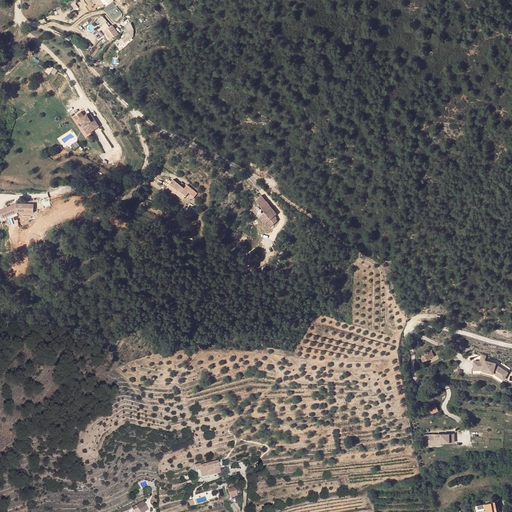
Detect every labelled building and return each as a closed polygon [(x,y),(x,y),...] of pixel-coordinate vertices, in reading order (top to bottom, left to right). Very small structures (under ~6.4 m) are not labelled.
[(113,1),(105,8),(115,18),(122,11),(113,1)] [(107,20),(102,14),(97,18),(102,24),(107,20)] [(131,21),(125,23),(128,30),(122,34),(123,36),(122,36),(125,41),(134,35),(134,27),(131,21)] [(113,23),(104,29),(111,38),(119,32),(113,23)] [(99,126),(92,116),(89,118),(88,116),(86,114),(83,116),(81,112),(74,116),(77,121),(78,120),(80,119),(86,128),(85,129),(87,134),(99,126)] [(168,179),(163,185),(166,188),(167,186),(171,182),(168,179)] [(191,194),(189,197),(192,199),(197,194),(193,191),(187,185),(184,189),(173,179),(171,182),(167,186),(176,193),(183,199),(188,192),(191,194)] [(176,193),(167,186),(166,188),(174,195),(176,193)] [(276,214),(266,201),(261,195),(256,200),(265,212),(259,216),(265,223),(264,224),(268,228),(277,221),(276,214)] [(15,201),(0,208),(0,211),(3,217),(17,210),(33,209),(33,200),(15,201)] [(428,353),(421,357),(423,362),(430,358),(428,353)] [(495,363),(485,360),(485,358),(482,357),(481,361),(480,361),(479,361),(474,361),(473,369),(472,369),(472,373),(481,373),(491,376),(501,383),(503,380),(499,377),(502,372),(497,369),(498,367),(495,365),(495,364),(495,363)] [(508,373),(504,370),(502,372),(499,377),(503,380),(508,373)] [(427,446),(443,446),(443,443),(456,442),(456,433),(426,434),(427,446)] [(200,464),(195,465),(196,471),(200,470),(202,477),(221,473),(218,461),(201,465),(200,464)] [(228,489),(230,497),(237,495),(236,492),(239,491),(238,486),(228,489)] [(149,511),(148,510),(143,501),(132,508),(134,511),(149,511)] [(497,511),(495,501),(483,504),(473,506),(474,511),(497,511)] [(230,505),(234,511),(237,511),(239,511),(234,503),(230,505)]
